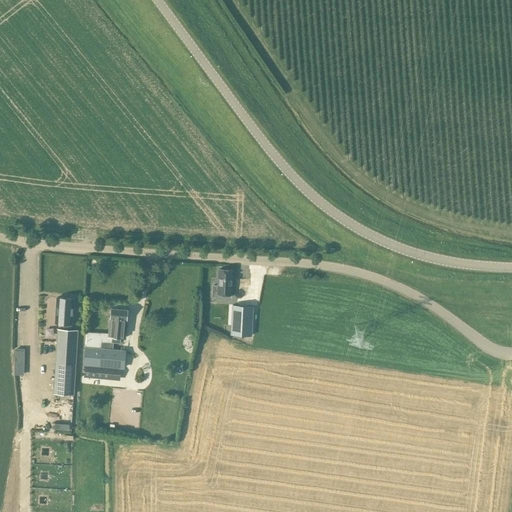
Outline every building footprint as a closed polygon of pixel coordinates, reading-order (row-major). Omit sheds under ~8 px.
[(218,269),(218,286),(213,285),(212,294),(224,294),(223,297),(230,297),(232,270),(218,269)] [(73,299),(57,297),(55,323),(63,323),(63,329),(71,330),(71,324),(72,324),(73,299)] [(253,306),(233,305),(231,335),(251,336),(253,306)] [(85,347),(83,364),(124,368),(125,351),(112,350),(113,342),(120,343),(120,338),(125,338),(127,310),(110,308),(108,333),(102,333),(87,332),(85,348),(85,347)] [(73,394),(77,330),(57,329),(53,393),(73,394)] [(23,374),(23,364),(15,364),(15,374),(23,374)] [(85,365),(84,375),(120,378),(121,368),(85,365)]
